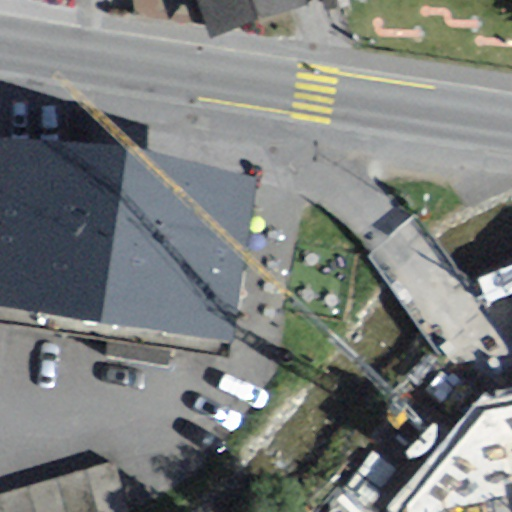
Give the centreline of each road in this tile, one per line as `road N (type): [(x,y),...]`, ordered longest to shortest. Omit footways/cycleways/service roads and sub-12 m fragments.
road 1 (secondary): [(511,135),(0,52)]
road 2 (track): [(332,105),(327,148),(336,185),(407,252),(443,307)]
